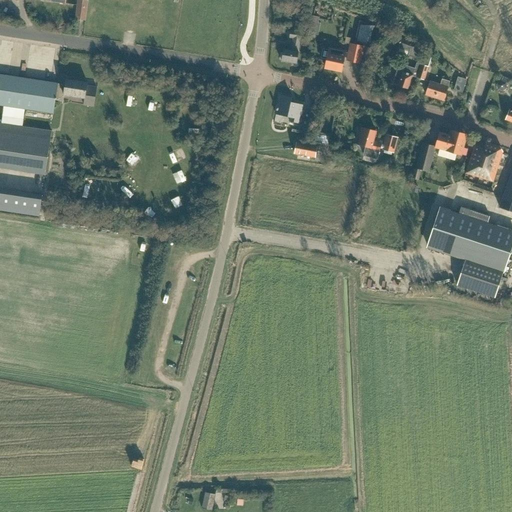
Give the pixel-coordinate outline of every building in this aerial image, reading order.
[(83,0),(78,0),(76,19),(86,21),(88,1),(83,0)] [(297,11),(295,19),(303,20),(304,12),(297,11)] [(312,22),(310,31),(316,32),(318,24),(317,23),(318,18),(312,16),(311,22),(312,22)] [(374,27),(360,27),(358,36),(356,36),(354,43),(364,46),(364,44),(370,46),(375,27),(374,27)] [(381,29),(376,28),(374,37),(378,38),(378,39),(385,41),(387,30),(381,28),(381,29)] [(282,53),(281,59),(283,59),(282,61),(297,63),(299,52),(301,39),(302,33),(291,31),(290,37),(294,38),(292,51),(284,49),(284,53),(282,53)] [(419,60),(423,49),(416,47),(418,44),(402,38),(397,52),(419,60)] [(344,53),(343,57),(348,58),(347,61),(361,64),(364,47),(350,44),(348,54),(344,53)] [(323,49),(321,57),(327,59),(325,68),(341,71),(343,61),(342,61),(343,57),(344,53),(344,52),(330,49),(329,50),(323,49)] [(426,50),(421,64),(417,78),(424,81),(433,53),(426,50)] [(413,77),(417,78),(421,64),(417,63),(415,69),(399,64),(393,84),(397,85),(397,86),(408,90),(413,77)] [(55,100),(57,82),(0,73),(0,104),(4,105),(2,123),(0,122),(0,166),(45,173),(51,130),(22,126),(25,108),(53,113),(55,100)] [(458,77),(454,91),(463,94),(467,80),(458,77)] [(57,82),(55,100),(59,100),(60,93),(85,97),(84,103),(94,105),(97,86),(87,85),(88,81),(66,78),(65,85),(58,83),(58,82),(57,82)] [(430,81),(425,96),(444,102),(449,87),(449,86),(450,82),(442,79),(441,84),(430,81)] [(501,82),(497,85),(498,90),(503,92),(507,88),(506,84),(501,82)] [(277,111),(276,115),(291,118),(290,122),(302,124),(305,112),(302,111),(303,106),(291,103),(292,98),(280,96),(277,109),(276,109),(276,111),(277,111)] [(360,135),(358,144),(366,146),(366,148),(364,156),(377,160),(379,151),(380,147),(385,148),(385,149),(392,151),(393,146),(395,146),(398,136),(388,134),(386,145),(381,144),(381,142),(373,140),(376,131),(363,128),(361,136),(360,135)] [(436,147),(436,148),(460,155),(461,154),(463,148),(466,135),(452,131),(451,136),(440,133),(436,147)] [(317,135),(315,147),(317,149),(328,152),(331,137),(317,135)] [(476,141),(466,174),(468,174),(467,175),(474,177),(474,176),(493,183),(503,152),(501,147),(485,142),(484,143),(476,141)] [(296,143),(294,154),(315,158),(317,149),(315,147),(296,143)] [(416,167),(413,177),(419,179),(422,169),(430,171),(436,148),(436,147),(422,144),(416,167)] [(511,172),(500,208),(511,212),(511,172)] [(0,187),(0,208),(39,214),(42,194),(0,187)] [(467,258),(459,283),(497,295),(511,247),(511,230),(441,208),(428,246),(467,258)] [(205,493),(202,509),(212,511),(216,495),(205,493)]
